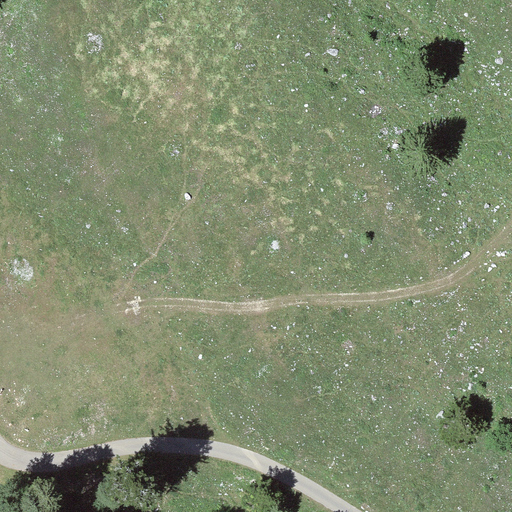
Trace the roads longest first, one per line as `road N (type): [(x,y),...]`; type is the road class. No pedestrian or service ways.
road 1 (track): [(471,272),(395,294),(241,307),(141,303),(75,321),(0,328)]
road 2 (track): [(0,452),(35,462),(139,446),(208,448),(292,478),(347,511)]
